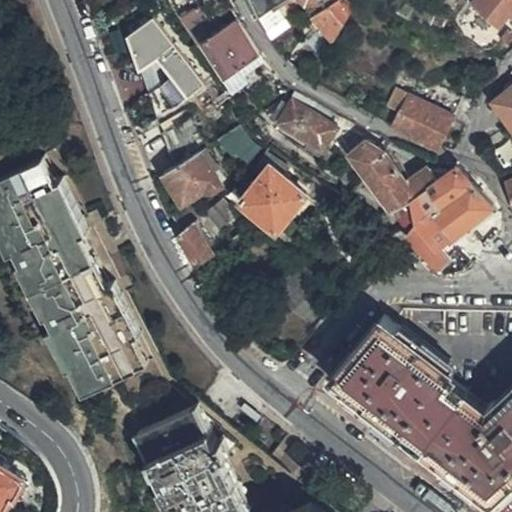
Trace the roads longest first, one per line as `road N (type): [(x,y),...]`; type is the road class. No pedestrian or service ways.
road 1 (unclassified): [(280,402),(197,321),(152,249),(58,0)]
road 2 (residential): [(244,0),(289,73),(427,150),(470,155),(501,188),(511,219)]
road 3 (residential): [(280,402),(355,304),(392,285),(511,285)]
road 4 (unclassified): [(427,511),(280,402)]
road 5 (tertiary): [(74,511),(77,481),(59,442),(0,399)]
